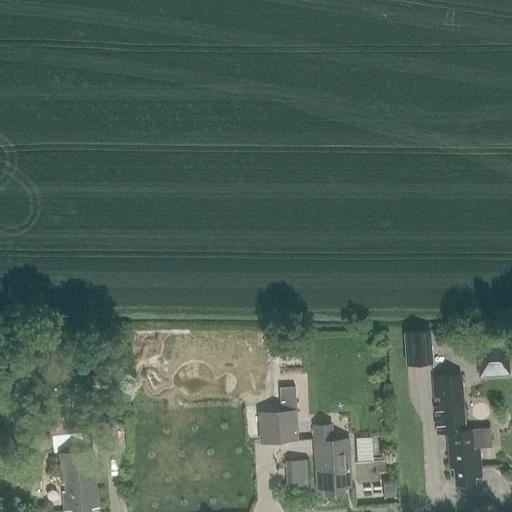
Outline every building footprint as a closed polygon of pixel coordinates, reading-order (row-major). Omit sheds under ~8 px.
[(432,364),(430,331),(403,333),(406,366),(432,364)] [(477,335),(478,348),(506,346),(505,334),(477,335)] [(302,337),(277,338),(278,354),(303,353),(302,337)] [(506,346),(478,348),(479,365),(507,363),(506,346)] [(115,374),(91,377),(93,396),(117,393),(115,374)] [(475,478),(482,477),(479,448),(491,447),(490,429),(465,431),(461,376),(433,378),(437,434),(447,434),(450,469),(454,468),(455,486),(475,484),(475,478)] [(258,443),(295,440),(293,410),(256,413),(258,443)] [(119,451),(116,423),(99,425),(102,453),(119,451)] [(333,440),(316,441),(317,489),(324,489),(325,496),(344,495),(344,488),(351,488),(349,440),(333,440)] [(91,511),(92,510),(99,509),(93,451),(60,454),(65,511),(68,511),(72,511),(91,511)] [(294,489),(313,488),(311,458),(293,459),(294,489)] [(396,484),(383,484),(383,501),(396,500),(396,484)]
